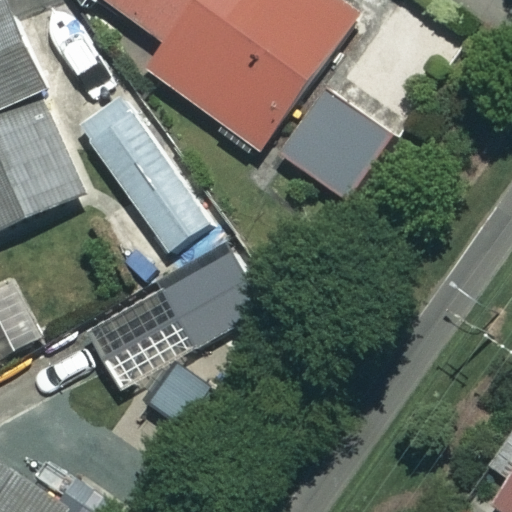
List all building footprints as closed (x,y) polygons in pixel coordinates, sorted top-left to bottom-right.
[(51,85),(12,0),(0,0),(0,229),(88,189),(43,89),(51,85)] [(397,136),(317,75),(365,12),(349,0),(115,0),(171,42),(152,66),(261,149),(269,138),(349,199),(397,136)] [(217,222),(131,98),(88,128),(173,252),(217,222)] [(273,308),(236,247),(163,292),(199,352),(273,308)] [(0,511),(66,511),(71,505),(0,456),(0,511)] [(511,511),(511,483),(497,503),(510,511),(511,511)]
